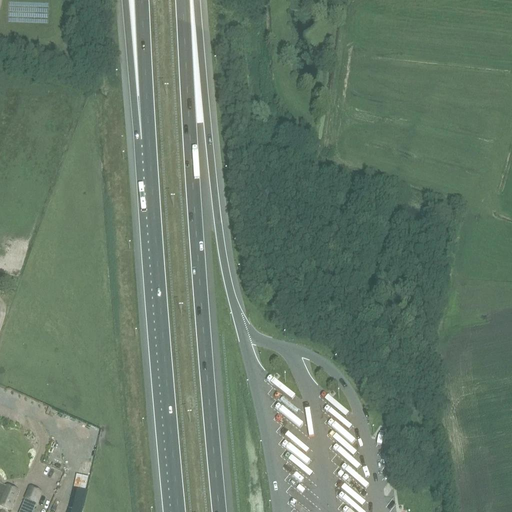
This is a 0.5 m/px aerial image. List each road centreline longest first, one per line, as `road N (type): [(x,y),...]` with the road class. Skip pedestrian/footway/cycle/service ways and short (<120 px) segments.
road 1 (motorway): [(222,511),(184,0)]
road 2 (motorway): [(147,136),(178,511)]
road 3 (motorway): [(241,326),(218,225),(196,0)]
road 4 (motorway): [(123,0),(147,136)]
road 5 (motorway): [(142,0),(147,136)]
